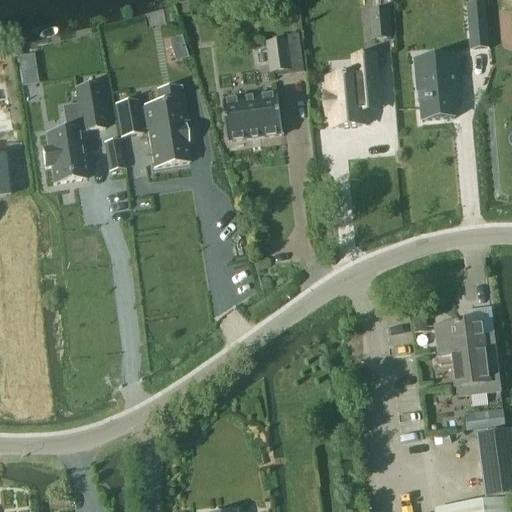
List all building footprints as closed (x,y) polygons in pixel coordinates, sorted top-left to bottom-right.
[(371,14),(373,41),(390,40),(387,13),(371,14)] [(489,50),(486,20),(470,21),(472,50),(488,49),(488,50),(489,50)] [(274,45),(267,45),(271,75),(277,74),(291,72),(287,43),(274,45)] [(209,55),(197,57),(200,82),(212,81),(209,55)] [(416,66),(421,124),(422,124),(422,123),(455,120),(453,104),(460,103),(456,56),(456,62),(416,66)] [(334,80),(336,95),(330,96),(333,130),(367,127),(365,112),(379,111),(379,103),(375,62),(354,64),(355,78),(334,80)] [(0,132),(12,131),(8,104),(5,84),(3,70),(0,70),(0,132)] [(135,95),(114,98),(119,129),(139,126),(146,173),(192,166),(181,97),(186,96),(182,72),(176,73),(150,77),(154,100),(136,103),(135,95)] [(201,85),(203,95),(213,93),(212,84),(201,85)] [(66,134),(45,137),(47,152),(41,153),(44,170),(50,170),(53,187),(84,182),(77,135),(81,134),(81,135),(104,131),(97,88),(74,91),(77,107),(62,109),(66,134)] [(222,105),(228,144),(283,136),(278,97),(222,105)] [(118,143),(104,146),(109,173),(122,171),(118,143)] [(0,198),(9,197),(29,195),(26,159),(5,161),(5,160),(0,160),(0,198)] [(429,337),(426,312),(411,313),(414,339),(429,337)] [(482,322),(435,328),(439,358),(451,357),(455,390),(456,400),(500,394),(493,335),(484,336),(482,322)] [(486,501),(511,497),(511,448),(510,435),(478,439),(486,501)] [(449,437),(432,440),(433,447),(450,445),(449,437)] [(510,511),(509,502),(435,511),(434,511),(510,511)]
